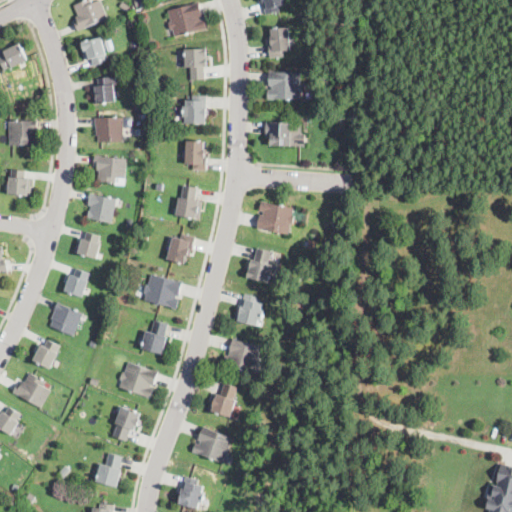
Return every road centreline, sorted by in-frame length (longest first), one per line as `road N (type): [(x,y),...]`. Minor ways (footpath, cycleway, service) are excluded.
road 1 (residential): [(38,0),(63,74),(67,158),(54,233),(0,358)]
road 2 (tertiary): [(147,511),(189,382),(237,177)]
road 3 (tertiary): [(237,177),(241,77),(230,0)]
